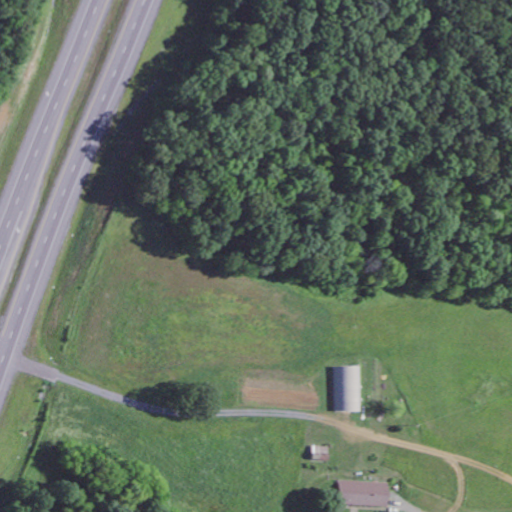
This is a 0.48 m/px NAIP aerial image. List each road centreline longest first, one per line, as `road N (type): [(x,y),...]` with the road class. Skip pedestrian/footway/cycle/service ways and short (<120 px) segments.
road 1 (trunk): [(0,365),(143,0)]
road 2 (trunk): [(98,0),(0,253)]
